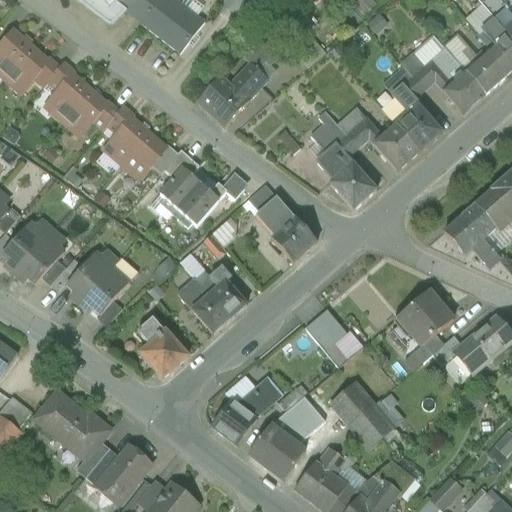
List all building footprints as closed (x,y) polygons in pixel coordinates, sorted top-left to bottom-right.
[(164,0),(125,0),(109,15),(96,0),(71,0),(110,29),(125,16),(142,29),(164,0)] [(96,0),(109,15),(125,0),(96,0)] [(204,28),(168,0),(164,0),(142,29),(180,58),(204,28)] [(511,6),(511,0),(498,0),(496,3),(505,13),(511,6)] [(511,21),(505,13),(496,3),(484,13),(498,29),(503,35),(511,27),(511,21)] [(485,40),(498,29),(484,13),(468,27),(482,43),(485,40)] [(511,27),(503,35),(511,45),(511,27)] [(511,45),(503,35),(498,29),(485,40),(494,49),(511,70),(511,45)] [(1,50),(0,50),(0,81),(3,84),(32,51),(14,35),(1,50)] [(457,39),(443,51),(464,75),(470,69),(464,62),(469,58),(468,52),(457,39)] [(434,41),(414,58),(417,61),(425,70),(431,64),(432,65),(451,86),(442,94),(463,119),(485,99),(464,75),(443,51),(434,41)] [(279,60),(263,45),(244,62),(250,68),(258,75),(265,66),(270,70),(279,60)] [(470,69),(464,75),(485,99),(511,75),(511,70),(494,49),(470,69)] [(32,51),(3,84),(14,94),(18,89),(26,95),(34,85),(50,67),(49,66),(32,51)] [(417,61),(404,73),(412,82),(432,65),(431,64),(425,70),(417,61)] [(50,67),(34,85),(44,94),(48,89),(61,74),(60,73),(50,65),(49,66),(50,67)] [(432,65),(412,82),(424,95),(434,86),(442,94),(451,86),(432,65)] [(250,68),(231,90),(221,81),(197,107),(225,132),(269,85),(258,75),(250,68)] [(61,74),(48,89),(56,97),(72,79),(74,80),(75,78),(64,69),(60,73),(61,74)] [(412,82),(404,73),(390,84),(398,93),(402,90),(414,103),(424,95),(412,82)] [(56,97),(48,106),(56,113),(51,118),(62,128),(91,95),(74,80),(72,79),(56,97)] [(442,137),(418,110),(413,104),(414,103),(402,90),(398,93),(391,99),(395,104),(383,115),(396,130),(420,157),(442,137)] [(108,110),(91,95),(62,128),(72,137),(77,132),(85,139),(93,129),(109,111),(108,110)] [(109,111),(93,129),(103,137),(107,133),(106,132),(116,122),(120,117),(119,117),(109,108),(108,110),(109,111)] [(134,122),(123,112),(119,117),(120,117),(116,122),(125,129),(131,122),(132,123),(134,122)] [(358,130),(349,119),(337,130),(338,131),(346,140),(347,140),(358,153),(369,143),(357,131),(358,130)] [(125,129),(116,122),(106,132),(107,133),(115,140),(107,150),(114,157),(110,162),(121,171),(150,138),(132,123),(131,122),(125,129)] [(331,123),(311,141),(318,149),(338,131),(337,130),(331,123)] [(383,141),(366,123),(358,130),(357,131),(369,143),(374,149),(383,141)] [(374,149),(397,176),(420,157),(396,130),(383,141),(374,149)] [(338,131),(318,149),(326,158),(346,140),(338,131)] [(300,152),(285,136),(277,143),(292,159),(300,152)] [(150,138),(121,171),(131,181),(136,175),(144,182),(152,172),(168,154),(167,153),(150,138)] [(326,158),(316,167),(333,186),(330,188),(354,215),(376,195),(353,168),(352,168),(347,162),(358,153),(347,140),(346,140),(326,158)] [(168,154),(152,172),(161,180),(164,176),(178,160),(168,151),(167,153),(168,154)] [(178,160),(164,176),(174,185),(183,174),(184,175),(187,171),(190,174),(195,169),(181,157),(178,160)] [(174,185),(160,200),(165,204),(161,209),(174,221),(201,190),(187,178),(190,174),(187,171),(184,175),(183,174),(174,185)] [(224,189),(237,201),(249,188),(237,176),(224,189)] [(511,176),(492,195),(511,217),(511,176)] [(201,190),(174,221),(188,233),(192,228),(196,232),(227,197),(218,189),(210,198),(201,190)] [(276,203),(266,190),(249,205),(260,218),(277,203),(277,202),(276,203)] [(511,217),(492,195),(462,221),(483,246),(483,245),(495,235),(498,238),(511,225),(511,217)] [(295,224),(277,203),(260,218),(278,239),(272,244),(293,268),(317,247),(296,224),(295,224)] [(0,208),(0,226),(9,216),(0,208)] [(9,216),(0,226),(0,234),(5,239),(21,221),(12,213),(9,216)] [(483,246),(462,221),(443,237),(465,261),(472,255),(489,275),(500,265),(483,245),(483,246)] [(224,247),(236,236),(227,225),(214,237),(224,247)] [(14,247),(2,260),(13,270),(9,275),(14,280),(47,243),(30,228),(14,247)] [(5,239),(0,244),(0,262),(2,260),(14,247),(5,239)] [(226,257),(212,240),(203,248),(217,265),(226,257)] [(47,243),(14,280),(20,285),(24,280),(36,290),(41,283),(57,265),(64,258),(47,243)] [(75,281),(67,291),(78,301),(74,306),(80,310),(112,273),(95,258),(75,281)] [(57,265),(41,283),(51,291),(66,273),(57,265)] [(221,272),(209,283),(217,292),(225,285),(226,286),(231,283),(221,272)] [(66,273),(51,291),(60,299),(67,291),(75,281),(66,273)] [(129,288),(112,273),(80,310),(85,315),(89,310),(101,320),(113,306),(129,288)] [(193,283),(177,298),(192,315),(209,300),(193,283)] [(226,286),(225,285),(217,292),(209,300),(230,324),(247,309),(226,286)] [(429,297),(397,323),(421,352),(421,353),(436,340),(453,326),(429,297)] [(230,324),(209,300),(192,315),(213,339),(230,324)] [(122,314),(113,306),(101,320),(98,324),(106,332),(122,314)] [(327,315),(305,333),(324,356),(336,347),(346,338),(327,315)] [(165,337),(153,323),(141,333),(154,347),(140,359),(162,384),(188,361),(165,336),(165,337)] [(461,352),(455,358),(472,378),(511,345),(511,343),(496,324),(461,352)] [(436,340),(421,353),(421,352),(414,357),(423,368),(433,360),(445,350),(436,340)] [(445,350),(433,360),(441,370),(455,358),(461,352),(454,343),(445,350)] [(350,363),(336,347),(324,356),(338,373),(350,363)] [(0,384),(17,360),(0,348),(0,384)] [(268,382),(237,408),(231,404),(211,431),(237,451),(257,424),(256,422),(283,400),(268,382)] [(354,387),(330,408),(350,431),(374,410),(354,387)] [(296,392),(278,408),(286,417),(304,401),(296,392)] [(57,397),(34,424),(85,466),(100,448),(110,435),(96,423),(93,427),(57,397)] [(286,417),(283,419),(288,425),(276,435),(296,450),(314,435),(300,420),(312,411),(304,401),(286,417)] [(11,402),(0,416),(0,420),(18,435),(32,417),(11,402)] [(374,410),(350,431),(369,453),(393,433),(374,410)] [(0,420),(0,467),(23,438),(18,435),(0,420)] [(276,435),(270,430),(248,459),(283,486),(305,457),(296,450),(276,435)] [(499,468),(511,453),(511,435),(508,432),(486,456),(499,468)] [(100,448),(85,466),(94,473),(95,473),(109,456),(100,448)] [(118,464),(95,491),(118,511),(151,470),(128,451),(118,464)] [(345,464),(329,452),(317,468),(334,480),(339,473),(345,477),(352,468),(345,463),(345,464)] [(109,456),(95,473),(94,473),(85,484),(95,491),(118,464),(109,456)] [(316,466),(294,494),(317,511),(331,511),(347,490),(334,480),(317,468),(316,466)] [(391,466),(360,493),(364,496),(361,501),(360,500),(351,511),(387,511),(397,500),(399,502),(401,500),(403,502),(407,501),(423,482),(422,478),(415,472),(409,480),(391,466)] [(450,483),(429,505),(437,511),(441,511),(460,492),(450,483)] [(155,485),(136,508),(141,511),(152,511),(167,494),(155,485)] [(152,511),(196,511),(198,510),(172,489),(167,494),(152,511)] [(347,490),(331,511),(351,511),(360,500),(361,501),(364,496),(360,493),(355,497),(347,490)] [(485,497),(471,511),(490,511),(495,507),(485,497)] [(511,511),(511,510),(502,501),(492,511),(511,511)]
